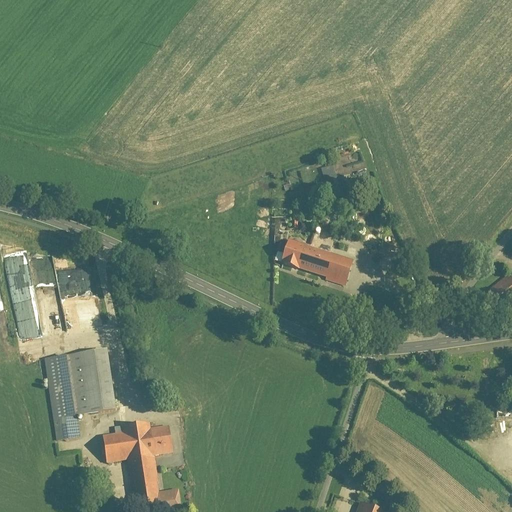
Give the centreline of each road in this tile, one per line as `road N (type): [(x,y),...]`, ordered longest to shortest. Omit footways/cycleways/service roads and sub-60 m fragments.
road 1 (secondary): [(375,352),(315,340),(0,207)]
road 2 (unclassified): [(323,511),(375,352)]
road 3 (residential): [(511,236),(454,303),(447,344)]
